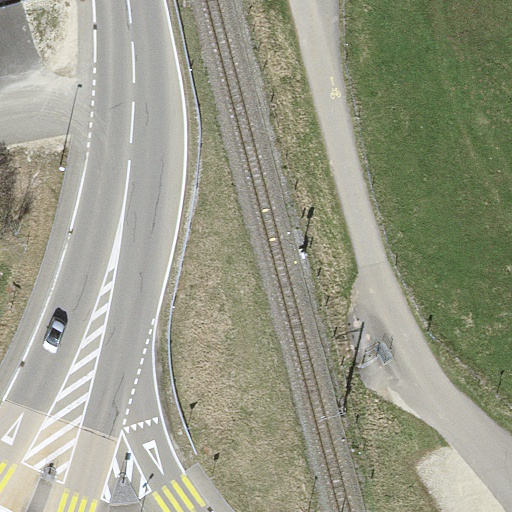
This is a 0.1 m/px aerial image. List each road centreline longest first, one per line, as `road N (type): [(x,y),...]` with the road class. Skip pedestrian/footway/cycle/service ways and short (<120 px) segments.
road 1 (track): [(511,470),(430,387),(396,327),(312,32)]
road 2 (primary): [(124,204),(0,448)]
road 3 (primary): [(127,0),(133,79),(124,204)]
road 4 (secondary): [(189,511),(154,457),(117,357)]
road 5 (primary): [(75,511),(117,357)]
road 6 (primary): [(117,357),(124,204)]
